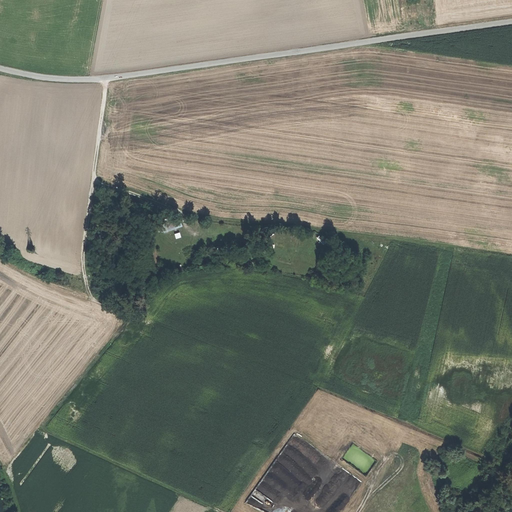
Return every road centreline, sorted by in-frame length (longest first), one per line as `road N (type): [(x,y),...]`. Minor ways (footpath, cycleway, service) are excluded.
road 1 (track): [(221,511),(44,426),(122,320),(94,303),(82,247),(105,78)]
road 2 (tertiary): [(0,67),(105,78),(511,20)]
